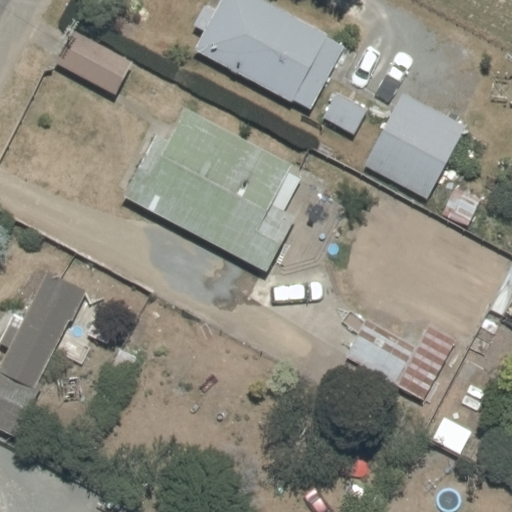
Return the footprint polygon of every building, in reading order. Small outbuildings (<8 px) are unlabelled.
[(344,43),(260,0),(217,0),(192,49),(310,109),(344,43)] [(135,56),(65,23),(48,60),(118,93),(135,56)] [(372,97),(335,83),(321,119),(358,133),(372,97)] [(464,124),(399,91),(363,163),(428,196),(464,124)] [(287,162),(173,102),(124,195),(263,268),(300,196),(276,184),(287,162)] [(32,385),(51,348),(80,290),(45,272),(1,359),(0,358),(0,430),(48,455),(73,407),(32,385)] [(367,307),(325,285),(301,331),(287,324),(275,346),(315,367),(327,346),(431,401),(459,348),(370,301),(367,307)]
